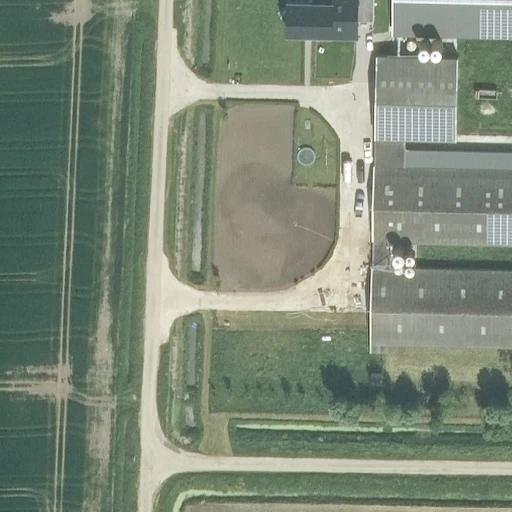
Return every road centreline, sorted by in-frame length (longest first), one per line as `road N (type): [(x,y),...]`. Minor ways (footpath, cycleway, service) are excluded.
road 1 (unclassified): [(147,464),(167,0)]
road 2 (unclassified): [(147,464),(511,472)]
